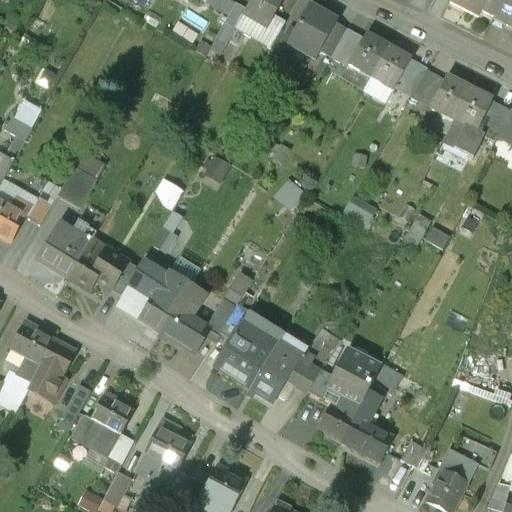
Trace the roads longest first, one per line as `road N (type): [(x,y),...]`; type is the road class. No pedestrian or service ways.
road 1 (residential): [(393,511),(279,454),(0,277)]
road 2 (residential): [(365,0),(511,73)]
